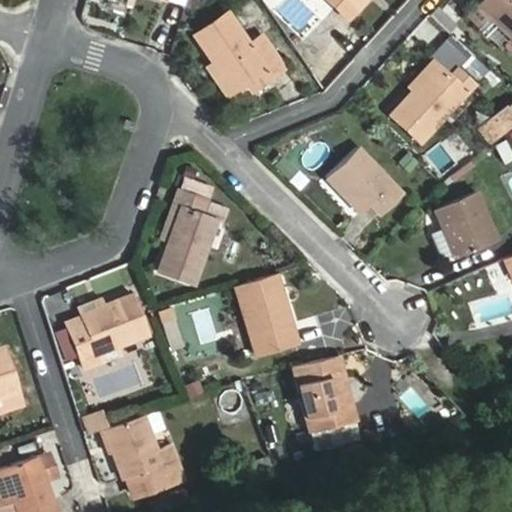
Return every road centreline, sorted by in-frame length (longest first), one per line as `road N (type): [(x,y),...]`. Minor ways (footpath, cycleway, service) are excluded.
road 1 (residential): [(159,91),(118,242),(0,278)]
road 2 (residential): [(221,146),(332,99),(421,0)]
road 3 (residential): [(221,146),(395,323)]
road 4 (residential): [(50,37),(0,191)]
road 5 (residential): [(50,37),(138,71),(159,91)]
